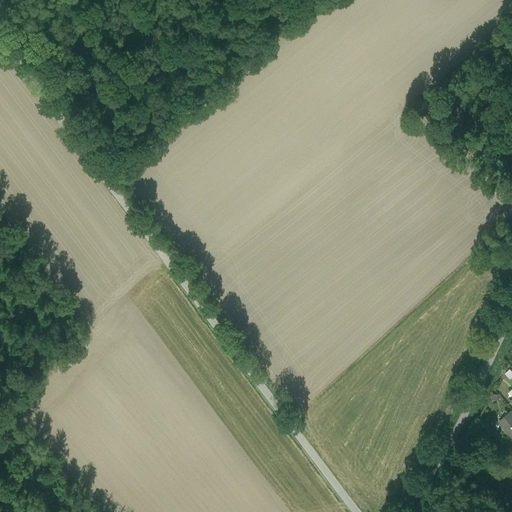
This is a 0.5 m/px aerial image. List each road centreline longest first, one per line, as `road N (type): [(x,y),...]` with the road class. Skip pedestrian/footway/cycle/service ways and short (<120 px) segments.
road 1 (track): [(357,511),(0,29)]
road 2 (track): [(511,309),(415,511)]
